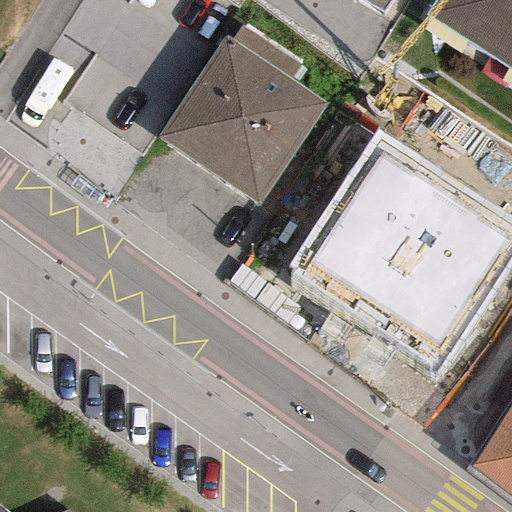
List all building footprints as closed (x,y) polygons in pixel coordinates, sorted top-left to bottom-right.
[(361,0),(382,13),(390,0),(361,0)] [(511,0),(436,0),(427,14),(511,69),(511,0)] [(290,79),(298,66),(241,27),(233,39),(290,79)] [(233,39),(225,36),(156,140),(256,206),(325,102),(290,79),(233,39)] [(436,370),(511,256),(511,221),(376,131),(284,269),(436,370)] [(511,405),(471,467),(511,494),(511,405)]
